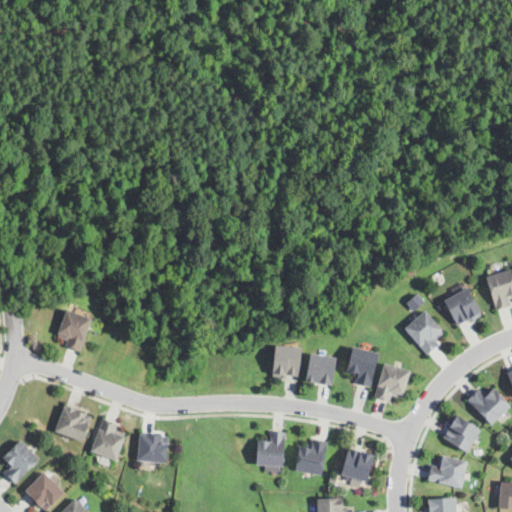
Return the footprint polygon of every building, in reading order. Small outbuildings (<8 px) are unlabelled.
[(496,310),(485,276),(511,267),(511,293),(511,294),(511,296),(508,298),(511,306),(496,310)] [(476,317),(477,318),(470,322),(468,318),(457,325),(443,301),(468,287),(483,313),(476,317)] [(46,301),(39,303),(38,296),(45,295),(46,301)] [(81,351),(65,344),(67,339),(57,335),(67,308),(93,318),(81,351)] [(428,353),(405,326),(425,309),(444,331),(435,339),(439,344),(428,353)] [(303,346),(300,375),(287,373),(286,377),(281,376),(281,375),(273,374),(275,344),(303,346)] [(380,352),(371,385),(356,381),(358,374),(346,371),(353,345),(380,352)] [(338,357),(333,384),(306,378),(311,352),(338,357)] [(410,369),(402,397),(390,393),(388,399),(375,395),(378,385),(385,362),(410,369)] [(494,386),(511,405),(490,424),(466,399),(478,388),(485,395),(494,386)] [(93,413),(84,440),(55,430),(65,403),(93,413)] [(467,450),(443,435),(457,414),(480,428),(467,450)] [(92,450),(103,417),(119,422),(116,429),(126,432),(117,459),(92,450)] [(286,430),(284,465),(281,465),(281,470),(265,470),(266,464),(257,463),(258,437),(269,438),(270,429),(286,430)] [(168,461),(138,459),(141,432),(170,434),(168,461)] [(328,439),(324,473),(296,469),(299,444),(312,446),(313,437),(328,439)] [(40,458),(17,482),(5,470),(11,464),(3,456),(20,438),(40,458)] [(368,480),(342,473),(349,448),(374,454),(368,480)] [(468,461),(463,487),(428,479),(431,463),(441,465),(443,455),(468,461)] [(65,491),(46,510),(26,490),(44,471),(65,491)] [(511,507),(499,506),(502,480),(511,481),(511,507)] [(345,508),(354,508),(354,511),(317,511),(317,497),(344,496),(345,508)] [(456,511),(429,511),(428,498),(455,496),(456,511)] [(91,511),(61,511),(77,497),(91,511)]
